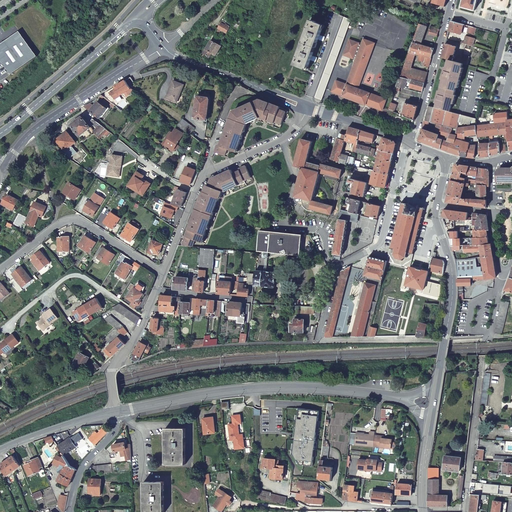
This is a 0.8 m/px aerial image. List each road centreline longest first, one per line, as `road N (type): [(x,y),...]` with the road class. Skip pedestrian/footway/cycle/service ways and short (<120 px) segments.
road 1 (secondary): [(115,411),(259,388),(390,396)]
road 2 (residential): [(305,107),(282,139),(204,172),(162,272)]
road 3 (residential): [(162,272),(74,219),(0,269)]
road 4 (secondary): [(436,390),(453,293),(437,203)]
road 5 (unclassified): [(396,184),(379,244),(336,268),(318,340)]
road 6 (residential): [(14,152),(33,130),(163,46)]
road 7 (secondary): [(0,134),(139,15)]
road 8 (secondary): [(163,46),(305,107)]
road 9 (unclassified): [(481,357),(463,508)]
road 10 (residential): [(156,287),(111,372),(115,411)]
road 11 (unclassified): [(449,13),(408,142)]
road 12 (secondary): [(0,450),(115,411)]
